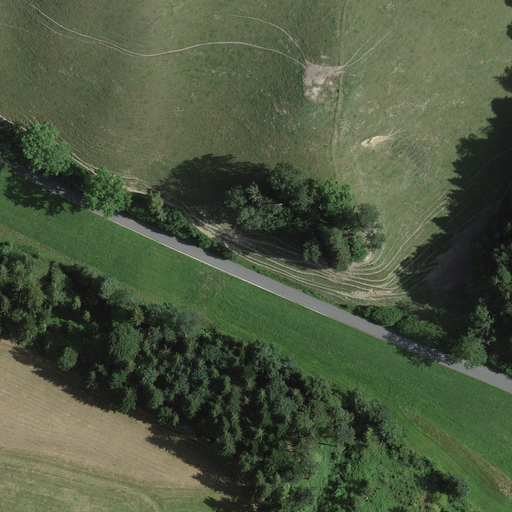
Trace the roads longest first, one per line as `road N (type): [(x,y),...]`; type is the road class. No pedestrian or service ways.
road 1 (unclassified): [(0,154),(128,221),(511,385)]
road 2 (track): [(511,306),(480,288),(392,335)]
